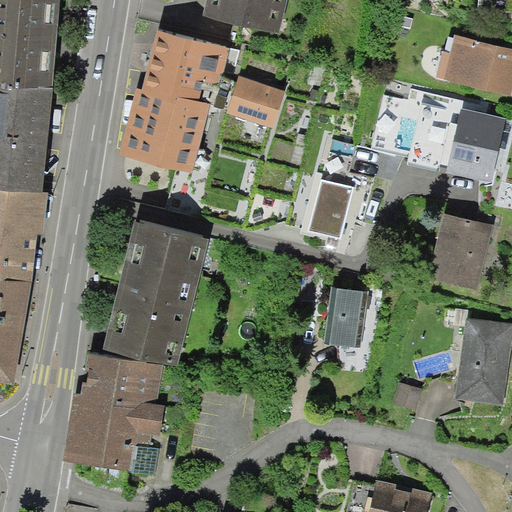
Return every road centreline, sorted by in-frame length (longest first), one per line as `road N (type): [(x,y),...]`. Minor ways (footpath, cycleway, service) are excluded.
road 1 (secondary): [(45,450),(113,0)]
road 2 (residential): [(423,446),(306,428),(200,489),(141,499),(37,480)]
